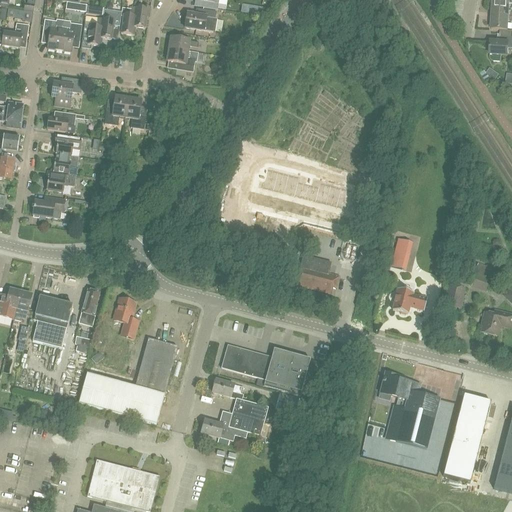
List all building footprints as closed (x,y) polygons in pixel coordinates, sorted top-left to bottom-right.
[(204,8),(217,10),(219,0),(195,0),(195,1),(205,2),(204,8)] [(511,0),(502,0),(503,3),(493,2),(492,17),(508,17),(509,4),(511,4),(511,0)] [(79,5),(67,3),(66,10),(78,12),(86,13),(87,7),(79,5)] [(33,13),(34,6),(24,4),(23,12),(32,13),(33,13)] [(142,10),(136,9),(133,28),(134,28),(145,30),(146,18),(149,19),(150,8),(142,7),(142,10)] [(133,28),(136,9),(131,8),(130,16),(123,15),(120,35),(133,36),(134,28),(133,28)] [(99,39),(102,39),(112,41),(114,25),(119,26),(121,13),(118,13),(118,10),(110,9),(108,21),(102,20),(99,39)] [(216,13),(202,10),(201,17),(187,14),(184,28),(213,33),(216,13)] [(16,11),(15,18),(22,19),(22,21),(31,23),(32,13),(23,12),(16,11)] [(507,32),(507,31),(508,17),(492,17),(491,31),(507,32)] [(99,39),(102,20),(97,19),(96,28),(90,27),(90,24),(84,23),(82,36),(88,37),(87,48),(90,49),(91,46),(100,48),(101,39),(102,39),(99,39)] [(59,52),(63,22),(57,21),(56,23),(44,21),(42,35),(49,36),(47,50),(59,52)] [(70,23),(63,22),(59,52),(71,54),(73,40),(80,41),(82,26),(70,24),(70,23)] [(13,36),(4,34),(2,47),(18,50),(19,40),(25,41),(28,26),(15,24),(13,36)] [(500,62),(501,57),(507,57),(507,49),(511,49),(511,38),(508,39),(508,44),(490,43),(489,56),(490,56),(490,59),(491,61),(493,62),(500,62)] [(171,39),(169,49),(187,52),(188,47),(197,48),(198,43),(171,39)] [(193,73),(194,63),(196,63),(198,54),(187,52),(169,49),(167,62),(174,63),(173,70),(193,73)] [(494,82),(498,75),(489,69),(486,74),(490,80),(494,82)] [(70,110),(72,94),(80,95),(82,82),(67,79),(66,86),(53,84),(51,98),(54,99),(53,107),(70,110)] [(118,99),(115,98),(113,113),(106,112),(104,125),(117,127),(119,118),(125,119),(127,100),(125,100),(126,98),(125,98),(119,97),(118,97),(118,99)] [(141,102),(131,101),(127,100),(125,119),(132,120),(130,129),(144,131),(146,117),(139,116),(141,102)] [(0,114),(21,117),(23,105),(8,103),(8,108),(0,107),(0,114)] [(21,117),(0,114),(0,121),(6,123),(5,127),(19,129),(21,117)] [(74,127),(75,119),(84,121),(85,117),(76,116),(63,114),(62,121),(48,119),(46,131),(66,134),(66,133),(74,135),(75,127),(74,127)] [(0,143),(3,144),(2,150),(16,152),(18,137),(4,135),(4,137),(0,136),(0,143)] [(57,146),(56,148),(55,147),(54,148),(53,152),(54,153),(56,153),(55,156),(72,158),(72,157),(79,158),(80,151),(81,140),(55,136),(54,146),(57,146)] [(72,158),(55,156),(53,173),(53,174),(69,176),(76,177),(77,169),(79,158),(72,157),(72,158)] [(0,169),(14,172),(15,161),(0,159),(0,169)] [(14,172),(0,169),(0,180),(12,182),(14,172)] [(262,190),(272,192),(277,172),(267,170),(262,190)] [(53,174),(53,173),(49,172),(46,191),(62,194),(62,195),(70,196),(71,188),(75,188),(76,177),(69,176),(53,174)] [(283,195),(288,175),(277,172),(272,192),(283,195)] [(288,175),(283,195),(294,198),(298,182),(299,178),(288,175)] [(298,182),(294,198),(304,201),(308,185),(298,182)] [(319,188),(315,204),(325,206),(330,186),(320,183),(319,188)] [(363,184),(351,230),(355,232),(356,232),(368,185),(364,184),(363,184)] [(315,204),(319,188),(308,185),(304,201),(315,204)] [(341,189),(330,186),(325,206),(336,209),(341,189)] [(341,189),(336,209),(346,212),(351,192),(341,189)] [(101,195),(99,204),(100,204),(105,205),(111,206),(113,196),(112,196),(101,195)] [(64,201),(49,199),(44,198),(43,204),(35,203),(34,209),(33,208),(32,216),(52,219),(53,212),(62,214),(63,207),(64,201)] [(252,208),(251,212),(298,224),(299,220),(252,208)] [(303,221),(302,225),(302,226),(345,237),(345,236),(346,232),(303,221)] [(399,240),(392,268),(401,270),(409,243),(399,240)] [(333,289),(336,290),(339,277),(327,274),(329,264),(301,257),(294,286),(331,295),(333,289)] [(485,267),(477,264),(469,288),(487,294),(495,269),(486,266),(485,267)] [(461,311),(465,290),(447,286),(442,307),(461,311)] [(18,310),(22,292),(12,290),(11,292),(9,291),(8,299),(2,298),(0,306),(0,319),(14,323),(17,310),(18,310)] [(398,290),(392,311),(400,313),(400,315),(405,316),(406,315),(407,315),(409,308),(424,311),(427,299),(412,296),(413,294),(398,290)] [(78,325),(92,329),(98,308),(96,307),(99,294),(87,291),(78,325)] [(32,297),(30,296),(30,294),(22,292),(18,310),(22,311),(20,320),(26,321),(32,297)] [(39,298),(33,322),(37,323),(32,343),(61,350),(66,330),(66,331),(72,306),(39,298)] [(121,337),(133,340),(138,323),(131,321),(136,305),(119,300),(113,321),(124,324),(121,337)] [(511,316),(494,312),(493,316),(484,314),(481,327),(483,327),(481,333),(497,337),(499,326),(511,329),(511,326),(511,316)] [(28,329),(21,328),(19,342),(17,352),(23,353),(28,329)] [(76,338),(75,346),(89,349),(91,342),(76,338)] [(156,427),(178,348),(148,340),(135,388),(87,375),(78,405),(156,427)] [(263,387),(271,358),(227,347),(221,369),(258,379),(256,385),(263,387)] [(271,358),(263,387),(300,397),(310,361),(273,351),(271,358)] [(398,398),(406,400),(407,401),(405,408),(397,442),(427,450),(439,400),(419,395),(421,386),(412,384),(403,381),(404,378),(385,374),(384,380),(383,380),(382,383),(383,383),(380,393),(380,394),(381,394),(382,390),(391,393),(390,396),(391,397),(398,398)] [(236,400),(236,402),(232,414),(264,423),(268,409),(242,402),(243,396),(232,393),(233,388),(216,383),(212,396),(231,401),(231,399),(236,400)] [(280,394),(275,410),(295,416),(295,413),(299,400),(280,394)] [(464,396),(443,477),(470,484),(491,403),(464,396)] [(264,423),(232,414),(228,428),(205,422),(201,435),(219,439),(221,433),(232,436),(234,430),(260,438),(264,423)] [(511,416),(493,490),(511,494),(511,416)] [(87,497),(119,505),(123,506),(144,511),(150,511),(159,478),(97,462),(87,497)]
